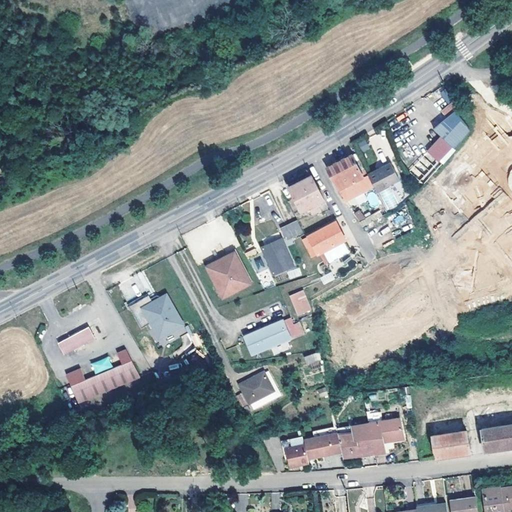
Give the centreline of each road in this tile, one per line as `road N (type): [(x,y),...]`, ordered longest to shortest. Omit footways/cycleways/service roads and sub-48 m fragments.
road 1 (secondary): [(0,312),(348,124),(511,13)]
road 2 (residential): [(103,484),(287,479),(511,457)]
road 3 (unknown): [(170,223),(226,343)]
